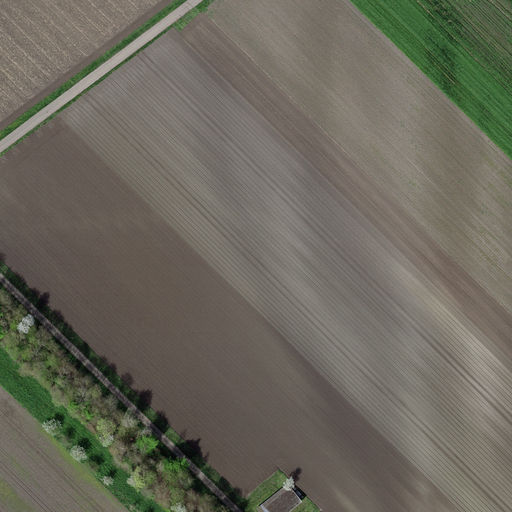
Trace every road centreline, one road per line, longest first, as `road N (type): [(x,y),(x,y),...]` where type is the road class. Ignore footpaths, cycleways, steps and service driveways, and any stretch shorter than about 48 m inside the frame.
road 1 (track): [(238,511),(0,274)]
road 2 (track): [(0,152),(202,0)]
